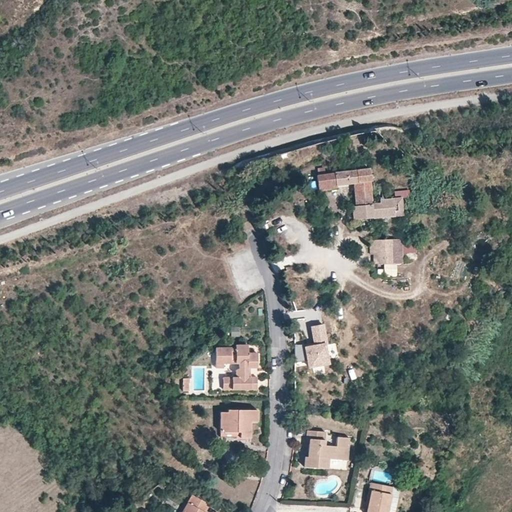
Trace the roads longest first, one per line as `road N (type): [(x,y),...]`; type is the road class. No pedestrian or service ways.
road 1 (primary): [(0,214),(297,114),(511,74)]
road 2 (primary): [(511,55),(288,97),(94,158)]
road 3 (residential): [(260,511),(275,466),(276,324),(252,234)]
